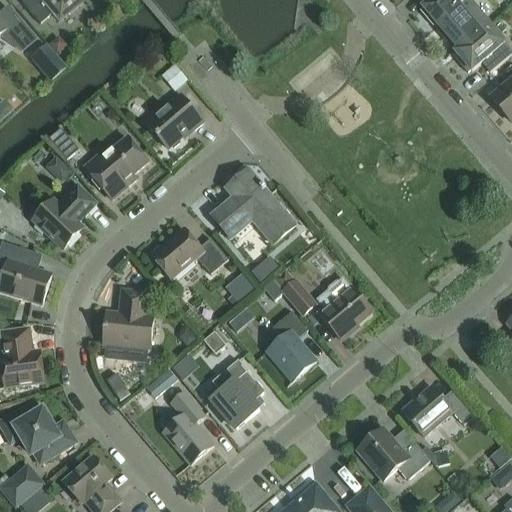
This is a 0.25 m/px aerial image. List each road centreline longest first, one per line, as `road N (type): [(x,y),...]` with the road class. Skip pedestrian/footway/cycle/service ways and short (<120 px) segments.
road 1 (residential): [(180,511),(96,418),(77,378),(73,331),(105,257),(250,132)]
road 2 (residential): [(216,511),(217,494),(398,336),(439,329),(511,263)]
road 3 (residential): [(511,177),(359,0)]
